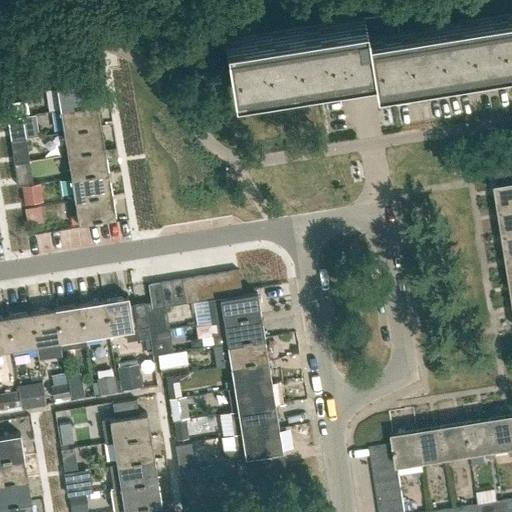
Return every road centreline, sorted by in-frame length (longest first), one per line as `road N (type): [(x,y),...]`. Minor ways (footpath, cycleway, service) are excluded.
road 1 (residential): [(0,273),(301,227)]
road 2 (unclassified): [(331,400),(400,374),(377,214)]
road 3 (unclassified): [(331,400),(301,227)]
